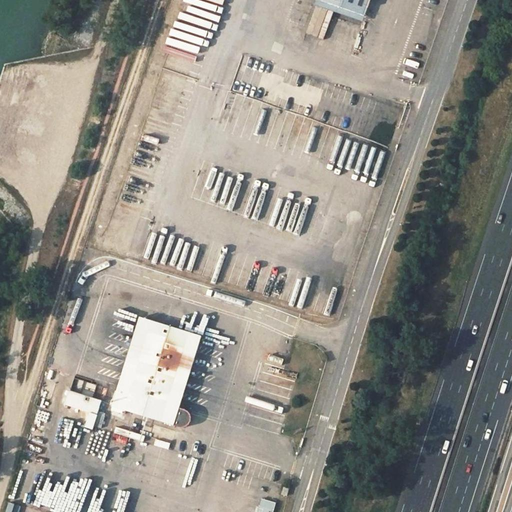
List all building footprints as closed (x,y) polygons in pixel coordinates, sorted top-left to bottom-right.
[(318,0),(365,16),(370,0),(318,0)] [(317,6),(307,33),(326,39),(335,13),(317,6)] [(141,319),(112,407),(179,428),(183,429),(186,428),(188,426),(190,422),(191,420),(192,416),(191,412),(188,409),(179,407),(201,337),(141,319)] [(69,393),(65,407),(94,416),(98,402),(69,393)] [(100,421),(98,429),(112,432),(113,424),(100,421)] [(170,451),(172,443),(155,440),(152,452),(145,450),(138,481),(150,484),(150,486),(177,492),(186,455),(170,451)] [(50,511),(87,511),(96,485),(56,473),(46,511),(50,511)] [(271,511),(274,503),(259,499),(255,511),(271,511)]
